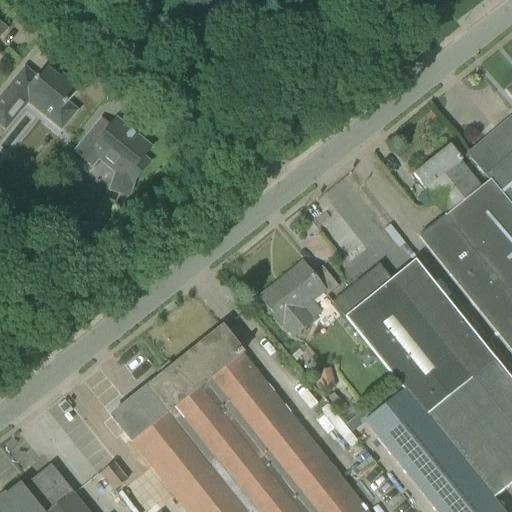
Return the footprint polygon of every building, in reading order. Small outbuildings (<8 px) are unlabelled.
[(0,127),(5,131),(27,103),(61,130),(76,112),(67,104),(79,90),(61,76),(58,79),(45,68),(36,79),(24,69),(12,85),(0,98),(0,127)] [(489,182),(511,208),(511,121),(511,120),(468,157),(489,182)] [(75,152),(74,153),(91,166),(99,156),(116,170),(111,183),(131,190),(133,184),(147,167),(140,161),(151,149),(136,137),(138,134),(130,128),(128,131),(116,121),(97,144),(88,136),(75,152)] [(426,190),(447,215),(448,216),(481,190),(480,189),(459,163),(461,162),(448,146),(448,147),(449,149),(414,176),(413,175),(412,175),(425,191),(426,190)] [(65,152),(51,168),(67,182),(81,166),(65,152)] [(511,208),(489,182),(480,189),(481,190),(448,216),(447,215),(444,218),(444,217),(418,238),(511,355),(511,208)] [(363,424),(434,511),(500,511),(492,501),(511,484),(511,383),(414,262),(391,281),(379,267),(379,266),(331,304),(332,305),(332,304),(368,349),(376,359),(403,393),(363,424)] [(321,313),(311,301),(323,292),(312,278),(304,267),(277,289),(275,287),(260,299),(291,339),(310,324),(309,323),(321,313)] [(323,269),(312,278),(323,292),(327,296),(338,287),(323,269)] [(186,362),(150,390),(148,388),(110,418),(184,511),(366,511),(241,355),(242,355),(221,329),(184,359),(186,362)] [(368,349),(359,356),(367,366),(376,359),(368,349)] [(328,372),(312,376),(317,394),(333,389),(328,372)] [(334,394),(328,399),(338,412),(344,407),(334,394)] [(85,511),(72,495),(73,494),(50,466),(22,488),(19,485),(5,496),(8,500),(0,505),(0,511),(85,511)] [(101,475),(114,491),(126,482),(113,466),(101,475)]
